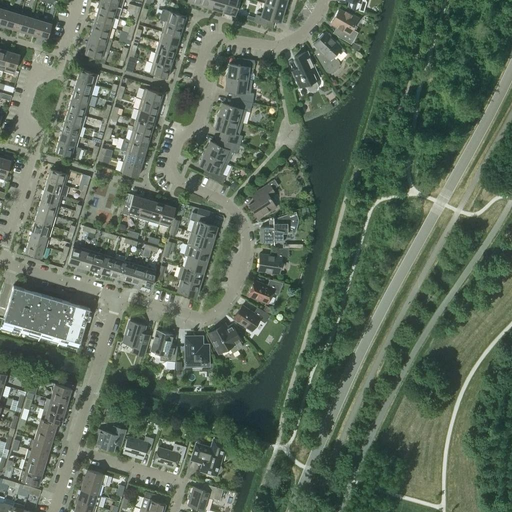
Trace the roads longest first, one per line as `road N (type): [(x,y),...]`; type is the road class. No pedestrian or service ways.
road 1 (residential): [(118,294),(196,319),(229,299),(245,238),(225,207),(171,172),(175,147),(202,99),(202,55),(226,40),(285,42),(321,0)]
road 2 (unknown): [(432,0),(402,106),(350,183),(253,511)]
road 3 (unclassified): [(293,511),(373,328),(511,68)]
road 4 (residential): [(118,294),(72,449)]
road 5 (residential): [(172,511),(177,480),(72,449)]
road 6 (residential): [(32,155),(38,134),(20,120),(26,98),(33,77),(57,73),(62,54)]
